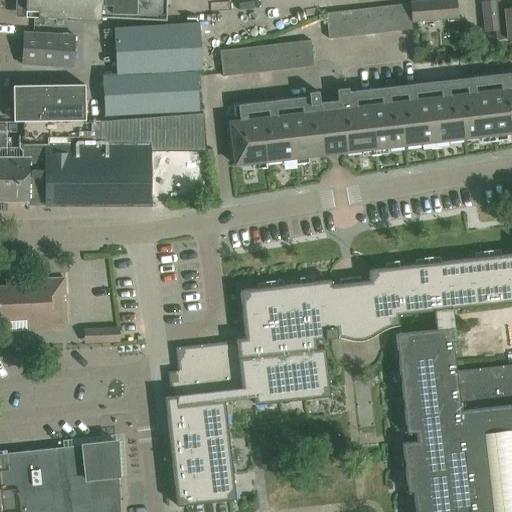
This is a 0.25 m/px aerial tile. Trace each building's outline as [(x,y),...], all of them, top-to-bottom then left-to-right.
[(26,0),(26,17),(102,19),(102,16),(167,21),(167,0),(26,0)] [(456,0),(435,0),(410,3),(412,22),(458,18),(456,0)] [(497,26),(506,25),(508,39),(511,38),(511,0),(489,0),(482,1),(485,31),(497,30),(497,26)] [(395,4),(398,31),(412,29),(412,22),(410,3),(395,4)] [(381,6),(385,32),(398,31),(395,4),(381,6)] [(368,8),(371,34),(385,32),(381,6),(368,8)] [(354,9),(357,36),(371,34),(368,8),(354,9)] [(340,11),(343,37),(357,36),(354,9),(340,11)] [(343,37),(340,11),(326,13),(329,39),(343,37)] [(199,23),(114,28),(116,74),(102,74),(104,114),(198,109),(196,71),(202,70),(199,23)] [(19,59),(23,59),(23,64),(73,67),(75,36),(24,33),(24,38),(21,38),(19,59)] [(295,42),(298,68),(314,66),(311,40),(295,42)] [(280,43),(283,69),(298,68),(295,42),(280,43)] [(265,45),(268,71),(283,69),(280,43),(265,45)] [(250,47),(253,73),(268,71),(265,45),(250,47)] [(235,49),(238,75),(253,73),(250,47),(235,49)] [(238,75),(235,49),(220,50),(223,76),(238,75)] [(491,141),(491,142),(500,141),(500,140),(508,139),(507,133),(511,132),(511,72),(349,92),(349,88),(337,89),(338,101),(320,103),(319,91),(309,93),(309,97),(233,105),(235,121),(230,122),(235,165),(253,163),(254,169),(262,168),(262,169),(267,168),(266,161),(283,159),(284,166),(292,165),(292,166),(301,165),(301,164),(309,163),(308,157),(326,155),(325,140),(343,138),(344,150),(362,148),(362,155),(371,154),(371,155),(381,154),(381,153),(389,152),(389,146),(423,142),(423,149),(431,148),(432,148),(440,147),(449,146),(448,139),(482,136),(483,142),(491,141)] [(101,120),(86,121),(86,85),(13,86),(14,121),(22,121),(22,158),(0,158),(0,200),(27,201),(27,205),(151,205),(151,142),(164,137),(206,134),(204,112),(146,116),(146,124),(101,124),(101,120)] [(208,178),(205,164),(186,168),(189,182),(208,178)] [(511,511),(511,365),(457,371),(453,342),(457,341),(453,309),(511,302),(511,253),(501,255),(501,250),(492,251),(492,250),(483,251),(484,252),(475,253),(476,258),(442,262),(441,257),(433,258),(433,257),(424,258),(424,259),(416,260),(416,265),(400,267),(399,261),(394,262),(386,263),(386,268),(368,270),(369,276),(313,282),(313,277),(304,278),(304,277),(299,278),(300,284),(284,285),(283,280),(275,281),(266,282),(257,283),(258,288),(240,290),(245,338),(236,339),(236,341),(175,348),(178,371),(168,372),(171,396),(165,397),(177,506),(236,499),(224,400),(254,397),(255,404),(330,396),(324,339),(339,337),(351,340),(356,341),(360,340),(364,340),(368,338),(372,336),(383,330),(388,327),(394,326),(399,325),(398,315),(434,310),(437,329),(395,334),(406,433),(415,432),(416,441),(401,443),(406,492),(413,492),(415,511),(511,511)] [(13,287),(0,287),(0,320),(28,319),(28,325),(65,323),(63,279),(13,281),(13,287)] [(84,343),(119,342),(119,327),(83,328),(84,343)] [(0,454),(0,511),(121,511),(116,442),(0,454)]
